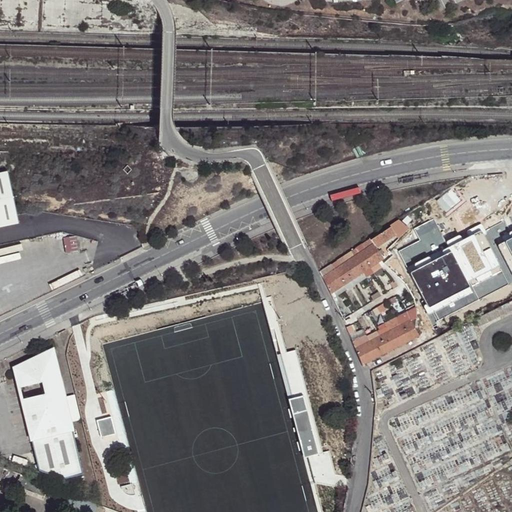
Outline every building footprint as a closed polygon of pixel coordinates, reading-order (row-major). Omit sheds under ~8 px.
[(8,171),(0,172),(0,226),(19,222),(8,171)] [(455,182),(439,192),(442,198),(458,188),(455,182)] [(439,192),(433,195),(437,202),(442,199),(442,198),(439,192)] [(433,195),(425,200),(434,213),(440,207),(437,202),(433,195)] [(425,200),(413,208),(414,210),(418,217),(422,223),(434,213),(425,200)] [(410,215),(398,220),(406,228),(418,217),(414,210),(410,215)] [(397,219),(388,225),(394,235),(397,238),(405,230),(407,228),(406,228),(398,220),(397,219)] [(418,238),(425,246),(433,238),(418,222),(410,230),(418,238)] [(388,225),(368,239),(372,244),(375,248),(394,235),(388,225)] [(398,241),(387,251),(390,255),(399,264),(402,267),(425,246),(418,238),(410,230),(407,233),(398,241)] [(407,233),(405,230),(397,238),(396,239),(398,241),(407,233)] [(368,239),(360,244),(364,249),(372,244),(368,239)] [(321,278),(329,294),(343,286),(368,268),(377,262),(382,259),(380,255),(377,251),(375,248),(372,244),(364,249),(357,254),(348,260),(344,263),(334,270),(321,278)] [(354,248),(345,254),(348,260),(357,254),(354,248)] [(399,264),(390,255),(382,263),(391,272),(399,264)] [(341,257),(330,264),(334,270),(344,263),(341,257)] [(380,266),(377,262),(368,268),(371,272),(380,266)] [(318,272),(321,278),(334,270),(330,264),(318,272)] [(488,272),(481,265),(452,295),(459,301),(488,272)] [(417,271),(429,292),(437,286),(425,266),(417,271)] [(371,272),(368,268),(343,286),(345,289),(371,272)] [(329,294),(331,298),(345,289),(343,286),(329,294)] [(379,292),(371,296),(374,300),(381,295),(379,292)] [(421,297),(426,306),(431,303),(425,294),(421,297)] [(511,300),(474,319),(478,326),(511,310),(511,300)] [(392,316),(385,302),(372,310),(375,315),(379,313),(383,321),(392,316)] [(387,326),(390,331),(403,324),(400,319),(387,326)] [(417,336),(413,329),(409,320),(403,324),(390,331),(377,337),(367,342),(354,349),(361,365),(417,336)] [(365,338),(367,342),(377,337),(390,331),(387,326),(365,338)] [(352,342),(354,349),(367,342),(365,338),(364,336),(352,342)] [(57,347),(17,365),(21,384),(44,380),(46,392),(23,396),(38,473),(60,477),(81,473),(62,376),(57,347)] [(303,397),(285,401),(288,414),(301,410),(327,404),(324,391),(314,394),(303,397)] [(302,414),(289,418),(291,424),(290,424),(291,430),(292,430),(300,459),(313,455),(307,435),(304,435),(302,427),(305,427),(302,414)] [(109,450),(107,438),(116,437),(112,418),(98,420),(104,451),(109,450)] [(48,486),(20,475),(16,485),(44,496),(48,486)] [(132,484),(121,488),(123,492),(130,495),(135,495),(132,484)] [(69,511),(96,511),(99,506),(59,490),(53,505),(69,511)]
